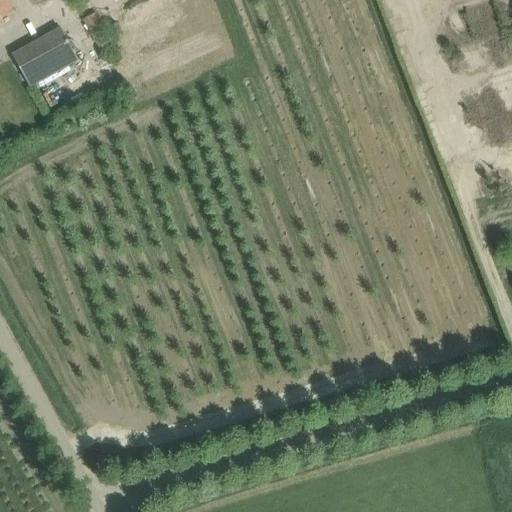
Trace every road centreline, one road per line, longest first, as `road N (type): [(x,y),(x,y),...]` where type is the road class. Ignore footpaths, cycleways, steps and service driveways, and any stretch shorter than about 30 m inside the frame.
road 1 (unclassified): [(104,511),(118,489),(511,376)]
road 2 (unclassified): [(103,511),(0,331)]
